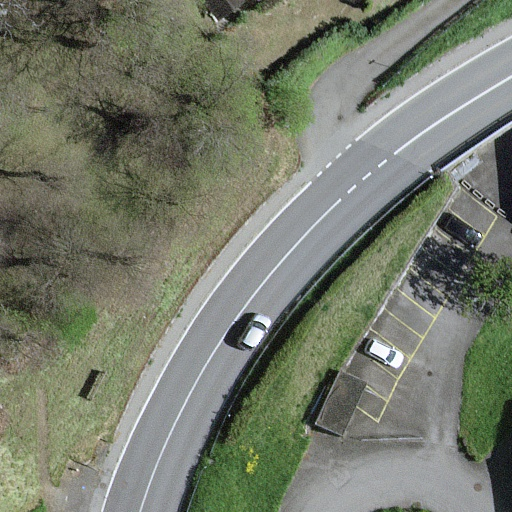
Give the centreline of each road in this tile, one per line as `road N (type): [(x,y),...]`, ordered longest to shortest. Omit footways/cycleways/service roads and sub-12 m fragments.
road 1 (secondary): [(141,511),(211,356),(293,247),(343,196),(511,83)]
road 2 (residential): [(471,511),(429,484),(386,478),(347,486),(319,511)]
